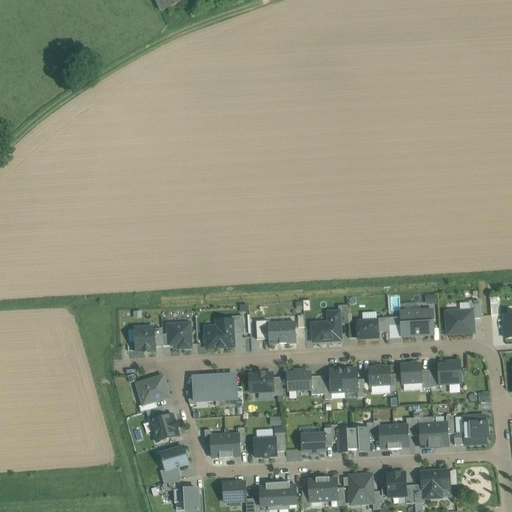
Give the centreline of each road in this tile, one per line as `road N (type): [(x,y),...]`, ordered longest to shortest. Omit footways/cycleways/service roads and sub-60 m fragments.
road 1 (residential): [(502,455),(213,471),(203,468),(173,365)]
road 2 (residential): [(173,365),(485,348)]
